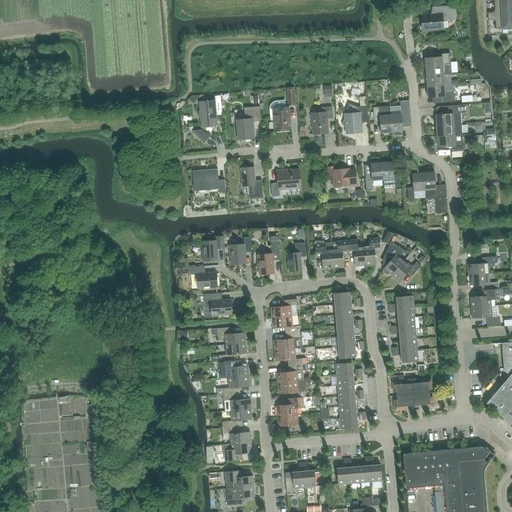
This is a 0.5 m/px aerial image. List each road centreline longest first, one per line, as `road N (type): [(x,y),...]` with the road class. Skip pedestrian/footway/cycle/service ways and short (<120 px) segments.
road 1 (residential): [(265,445),(257,300),(276,287),(362,288),(387,433)]
road 2 (residential): [(456,334),(448,170),(416,146)]
road 3 (residential): [(226,154),(416,146)]
road 4 (residential): [(265,445),(387,433)]
